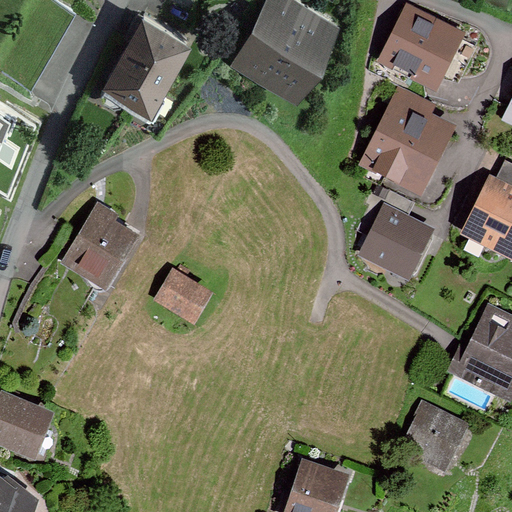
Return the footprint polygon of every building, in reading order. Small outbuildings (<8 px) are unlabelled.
[(294,98),(338,19),(303,0),(261,0),(227,61),(294,98)] [(465,34),(405,3),(374,61),(435,92),(465,34)] [(188,37),(139,9),(97,82),(147,110),(188,37)] [(419,197),(455,126),(430,113),(435,104),(397,84),(356,165),(419,197)] [(511,95),(500,120),(511,126),(511,95)] [(495,178),(488,174),(457,235),(511,263),(511,260),(511,164),(504,160),(495,178)] [(102,291),(136,236),(113,222),(117,215),(96,202),(58,264),(102,291)] [(434,228),(383,202),(356,255),(406,281),(434,228)] [(191,325),(211,293),(171,268),(151,300),(191,325)] [(508,402),(511,394),(511,316),(486,304),(462,353),(455,349),(445,371),(508,402)] [(57,404),(3,384),(0,391),(0,439),(39,453),(57,404)] [(444,472),(469,423),(422,400),(397,449),(444,472)] [(335,511),(347,476),(300,460),(282,511),(335,511)] [(0,511),(36,511),(43,491),(10,469),(7,472),(0,466),(0,511)]
